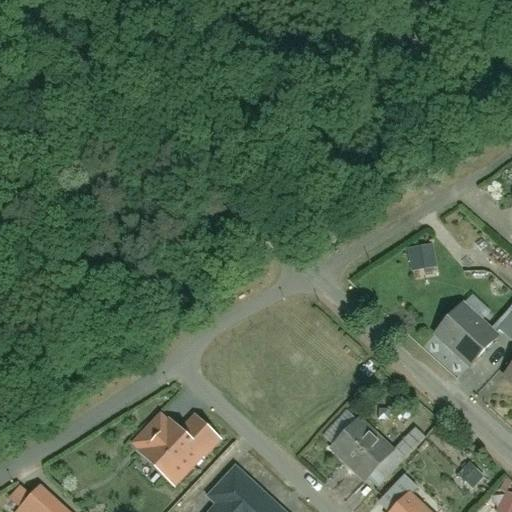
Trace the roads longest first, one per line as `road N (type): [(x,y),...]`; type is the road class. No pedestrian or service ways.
road 1 (residential): [(303,265),(12,0)]
road 2 (residential): [(511,456),(303,265)]
road 3 (residential): [(303,265),(511,148)]
road 4 (residential): [(331,511),(189,378),(183,343)]
road 5 (residential): [(0,480),(98,420),(183,343)]
road 6 (residential): [(183,343),(204,321),(303,265)]
